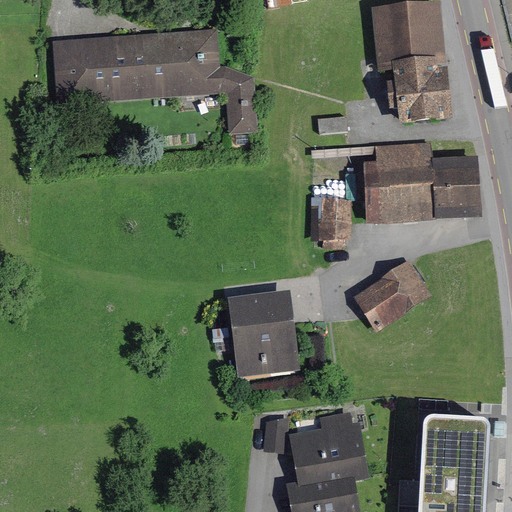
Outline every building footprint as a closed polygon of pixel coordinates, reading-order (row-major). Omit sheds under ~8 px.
[(439,4),(374,10),(380,74),(394,73),(399,124),(450,119),(439,4)] [(223,32),(58,44),(63,111),(231,101),(233,139),(264,136),(260,77),(226,67),(223,32)] [(479,219),(475,161),(439,164),(438,142),(367,148),(373,227),(479,219)] [(356,202),(326,201),(325,249),(354,249),(356,202)] [(435,294),(411,260),(356,299),(381,333),(435,294)] [(300,372),(286,294),(225,304),(238,383),(300,372)] [(312,483),(289,487),(293,511),(370,511),(366,488),(381,485),(366,409),(300,422),(312,483)] [(288,444),(288,411),(269,411),(268,443),(288,444)] [(484,511),(489,422),(419,418),(414,511),(484,511)]
